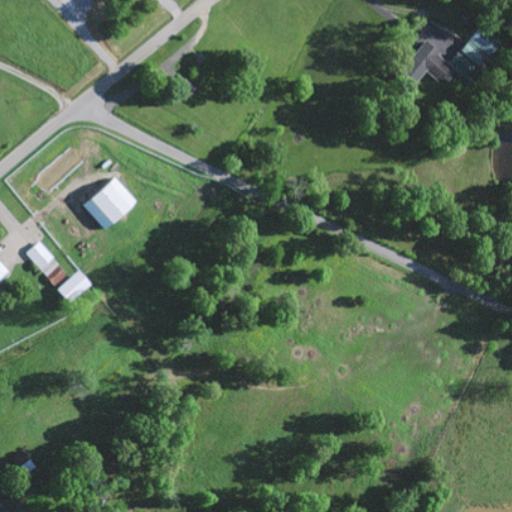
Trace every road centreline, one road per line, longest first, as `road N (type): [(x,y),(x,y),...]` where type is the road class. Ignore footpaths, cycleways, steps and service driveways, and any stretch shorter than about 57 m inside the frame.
road 1 (residential): [(511,315),(75,108)]
road 2 (secondary): [(0,170),(211,0)]
